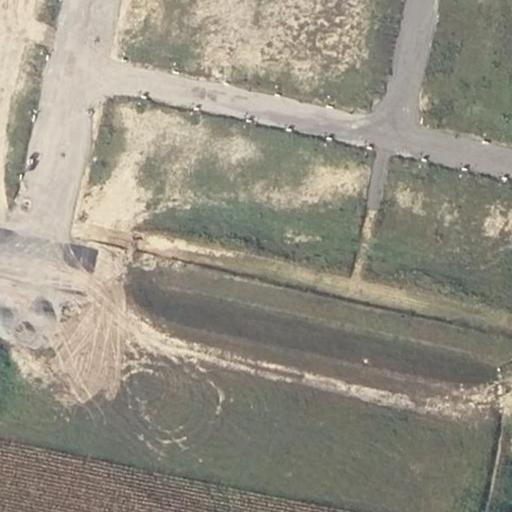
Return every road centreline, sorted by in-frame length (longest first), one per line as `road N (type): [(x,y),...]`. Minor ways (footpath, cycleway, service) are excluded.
road 1 (residential): [(393,138),(77,70)]
road 2 (residential): [(77,70),(33,273),(0,265)]
road 3 (residential): [(393,138),(422,0)]
road 4 (residential): [(511,164),(393,138)]
